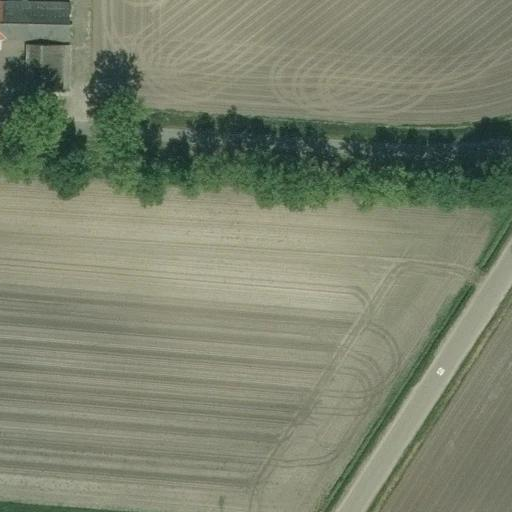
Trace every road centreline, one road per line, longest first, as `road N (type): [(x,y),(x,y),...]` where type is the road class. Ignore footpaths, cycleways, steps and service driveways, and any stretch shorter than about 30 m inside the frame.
road 1 (unclassified): [(0,127),(365,150),(511,148)]
road 2 (unclassified): [(349,511),(511,259)]
